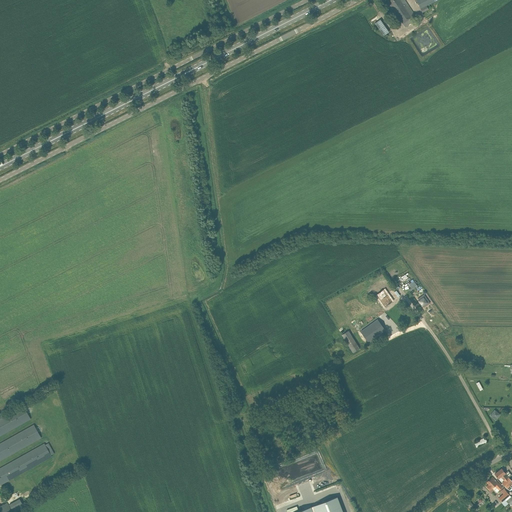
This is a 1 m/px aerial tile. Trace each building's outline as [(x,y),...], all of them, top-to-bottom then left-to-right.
[(416,16),(404,0),(386,0),(405,27),(414,21),(412,19),(416,16)] [(416,0),(420,9),(437,0),(416,0)] [(381,19),(375,23),(384,36),(390,32),(381,19)] [(408,283),(411,288),(409,289),(411,292),(418,286),(413,279),(408,283)] [(384,289),(375,295),(379,300),(376,302),(380,307),(382,305),(385,308),(393,303),(388,297),(389,296),(384,289)] [(424,294),(417,299),(424,308),(430,303),(427,299),(427,300),(426,299),(427,298),(424,294)] [(379,317),(362,328),(370,338),(386,327),(379,317)] [(342,335),(341,335),(342,336),(353,353),(360,348),(348,331),(343,334),(342,335)] [(332,350),(340,357),(347,349),(339,342),(332,350)] [(25,409),(23,406),(0,419),(0,435),(30,419),(27,413),(30,412),(27,408),(25,409)] [(496,420),(500,415),(495,410),(490,415),(496,420)] [(38,427),(36,428),(34,425),(0,443),(0,460),(41,438),(38,432),(40,430),(38,427)] [(476,447),(487,442),(485,438),(474,443),(476,447)] [(49,443),(45,445),(44,444),(0,468),(0,485),(51,456),(51,455),(55,453),(49,443)] [(502,469),(494,474),(498,479),(501,477),(504,481),(507,478),(504,474),(505,473),(502,469)] [(492,476),(492,477),(487,482),(489,484),(486,487),(490,490),(492,488),(493,488),(495,486),(499,490),(502,487),(492,476)] [(504,481),(502,483),(507,488),(509,485),(510,486),(511,484),(511,481),(508,477),(507,478),(504,481)] [(504,489),(501,491),(503,494),(498,498),(502,502),(509,495),(504,489)] [(343,511),(337,497),(297,511),(343,511)] [(20,498),(9,504),(13,511),(15,511),(24,507),(20,498)] [(12,511),(7,503),(0,506),(0,511),(12,511)]
